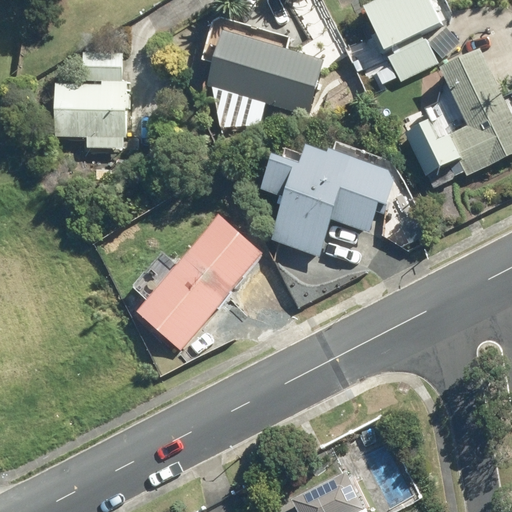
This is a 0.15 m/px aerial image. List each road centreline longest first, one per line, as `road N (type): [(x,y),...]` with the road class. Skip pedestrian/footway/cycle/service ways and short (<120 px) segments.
road 1 (tertiary): [(32,511),(449,299)]
road 2 (tertiary): [(487,511),(449,299)]
